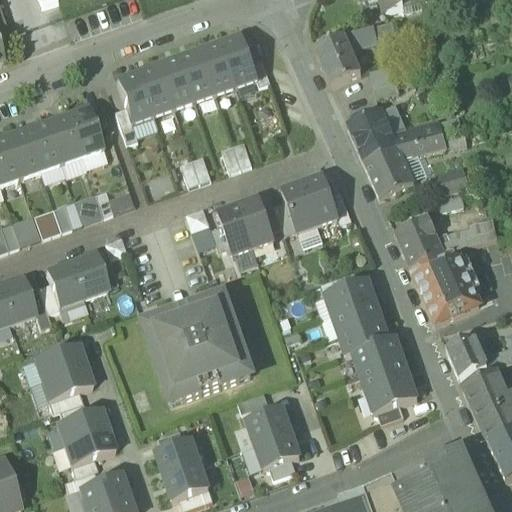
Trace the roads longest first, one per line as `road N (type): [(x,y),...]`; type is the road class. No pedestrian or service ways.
road 1 (residential): [(341,160),(0,272)]
road 2 (residential): [(466,440),(341,160)]
road 3 (residential): [(0,88),(269,0)]
road 4 (residential): [(466,440),(264,511)]
road 5 (residential): [(341,160),(275,0)]
